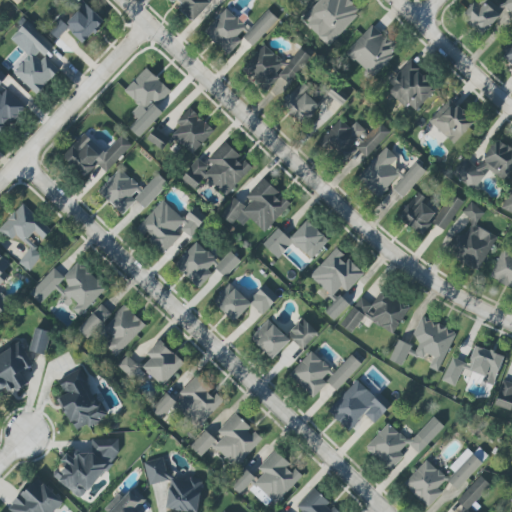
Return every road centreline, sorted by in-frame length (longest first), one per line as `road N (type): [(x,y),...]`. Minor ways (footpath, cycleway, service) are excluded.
road 1 (residential): [(511,322),(472,307),(361,230),(120,0)]
road 2 (residential): [(388,511),(22,162)]
road 3 (residential): [(0,184),(145,26)]
road 4 (residential): [(396,0),(511,109)]
